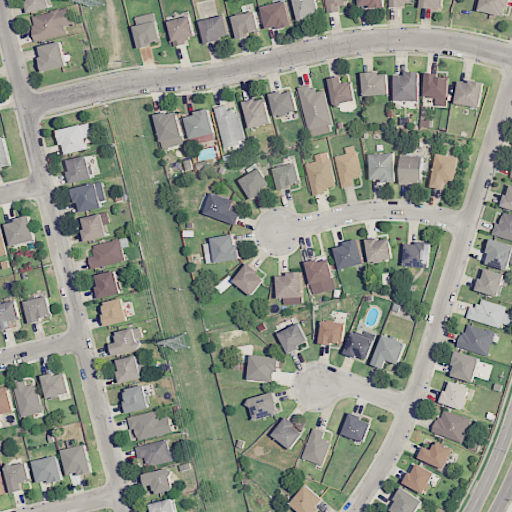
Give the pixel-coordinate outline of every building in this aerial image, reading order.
[(51,0),(54,9),(31,15),(28,1),(32,0),(51,0)] [(265,5),(285,0),(289,0),(295,24),(282,28),(281,25),(270,27),(265,5)] [(297,0),(319,0),(322,11),(320,11),(320,13),(312,15),(312,16),(302,18),(297,0)] [(326,0),(342,0),(342,4),(339,5),(340,11),(329,13),(326,0)] [(424,0),(446,0),(446,5),(444,5),(443,6),(439,6),(439,8),(424,6),(424,0)] [(484,0),(511,0),(511,7),(509,6),(507,13),(506,13),(505,15),(482,9),(484,0)] [(34,17),(72,7),(76,24),(66,26),(69,34),(37,43),(34,30),(36,30),(35,26),(37,25),(34,17)] [(236,15),(258,10),(262,29),(260,29),(261,31),(253,33),(254,36),(241,38),(236,15)] [(137,26),(139,26),(137,17),(156,13),(158,21),(160,21),(164,38),(162,38),(163,40),(156,42),(157,43),(154,44),(154,45),(143,48),(137,26)] [(202,20),(227,14),(233,34),(224,37),(225,39),(208,43),(202,20)] [(172,21),(192,16),(197,34),(192,36),(192,39),(187,40),(188,43),(178,45),(172,21)] [(43,47),(63,42),(69,65),(46,71),(41,54),(45,53),(43,47)] [(365,72),(382,71),(382,74),(390,74),(391,93),(377,94),(377,95),(367,96),(365,72)] [(398,75),(409,76),(409,71),(423,71),(423,101),(397,101),(398,75)] [(429,71),(443,72),(442,76),(450,76),(450,79),(453,79),(450,106),(437,105),(438,98),(426,97),(429,71)] [(332,78),(344,76),(345,84),(352,82),(352,84),(355,83),(358,100),(346,102),(342,107),(337,103),(332,78)] [(461,80),(472,82),(473,80),(487,83),(482,107),(457,102),(461,80)] [(300,87),(312,85),(313,88),(317,87),(319,92),(327,90),(335,125),(310,131),(300,87)] [(274,93),(284,90),(285,94),(295,91),(300,111),(290,113),(290,115),(280,118),(274,93)] [(246,100),(259,97),(259,101),(265,99),(266,101),(269,101),(275,123),(253,128),(246,100)] [(215,107),(228,104),(230,110),(236,109),(237,113),(240,113),(247,140),(240,142),(241,145),(225,149),(215,107)] [(189,117),(198,115),(197,111),(212,108),(218,133),(193,139),(189,117)] [(156,114),(169,111),(170,115),(177,113),(177,115),(181,114),(186,138),(163,143),(156,114)] [(60,130),(91,123),(93,136),(88,137),(91,150),(69,155),(67,146),(64,146),(60,130)] [(0,138),(8,137),(15,165),(1,168),(0,164),(0,138)] [(337,157),(359,152),(365,177),(353,180),(354,185),(344,188),(337,157)] [(373,155),(398,153),(399,182),(386,183),(385,178),(374,179),(373,155)] [(440,153),(462,158),(457,181),(448,179),(445,189),(433,186),(440,153)] [(71,161),(90,156),(95,178),(73,184),(70,169),(73,169),(71,161)] [(405,156),(427,156),(426,180),(424,180),(424,182),(404,181),(405,156)] [(307,164),(331,158),(332,160),(334,159),(336,168),(335,168),(339,186),(332,188),(332,191),(328,192),(329,193),(315,197),(307,164)] [(277,168),(299,162),(304,182),(293,185),(294,187),(283,190),(277,168)] [(243,180),(263,167),(273,184),(263,190),(265,193),(255,199),(243,180)] [(75,189),(103,182),(108,200),(103,202),(105,207),(83,213),(81,202),(79,203),(75,189)] [(511,207),(503,204),(507,193),(511,195),(511,191),(511,207)] [(207,212),(215,192),(238,201),(234,210),(244,214),(240,225),(207,212)] [(511,238),(494,233),(497,223),(501,224),(505,212),(511,214),(511,238)] [(86,219),(105,214),(110,236),(87,242),(84,230),(88,229),(86,219)] [(9,224),(19,222),(18,219),(33,216),(38,240),(13,245),(9,224)] [(0,223),(8,254),(0,256),(0,223)] [(215,238),(237,235),(238,245),(244,244),(246,260),(218,264),(215,238)] [(336,249),(348,246),(347,242),(362,238),(368,264),(341,271),(336,249)] [(370,240),(381,238),(381,241),(392,239),(395,259),(383,260),(383,263),(373,264),(370,240)] [(511,269),(489,263),(493,253),(490,252),(494,238),(511,243),(511,269)] [(96,246),(121,239),(127,261),(94,270),(90,257),(96,256),(95,250),(96,249),(96,246)] [(409,243),(420,244),(420,242),(434,243),(432,268),(407,265),(409,243)] [(309,261),(321,258),(321,262),(332,260),(336,277),(334,277),(337,289),(325,291),(324,284),(314,286),(309,261)] [(251,262),(261,270),(258,274),(266,281),(253,295),(236,280),(251,262)] [(478,289),(482,278),(485,279),(489,268),(508,274),(501,297),(478,289)] [(99,275),(118,270),(124,294),(101,299),(98,288),(102,287),(99,275)] [(280,275),(291,275),(291,272),(305,272),(306,297),(281,298),(280,275)] [(26,301),(50,296),(54,312),(52,313),(53,316),(44,318),(45,322),(32,325),(26,301)] [(104,315),(108,328),(133,322),(126,297),(106,303),(109,314),(104,315)] [(0,313),(0,300),(5,303),(19,300),(23,318),(13,321),(15,327),(4,329),(0,313)] [(468,318),(471,306),(478,307),(479,304),(483,305),(484,300),(507,307),(501,328),(468,318)] [(326,321),(350,324),(348,343),(345,342),(345,346),(339,345),(340,342),(335,342),(334,345),(323,343),(326,321)] [(281,333),(303,322),(312,340),(301,346),(303,349),(292,354),(281,333)] [(458,346),(461,334),(465,335),(465,333),(469,334),(471,328),(495,334),(489,355),(458,346)] [(118,334),(137,329),(137,330),(142,329),(143,336),(139,337),(141,343),(145,345),(142,350),(115,356),(113,344),(120,342),(118,334)] [(356,332),(378,341),(371,359),(363,356),(362,359),(348,353),(356,332)] [(386,333),(410,343),(401,365),(390,361),(387,368),(374,362),(386,333)] [(455,375),(458,366),(455,365),(460,350),(484,358),(477,382),(455,375)] [(254,354),(284,358),(283,370),(281,370),(280,373),(277,373),(276,381),(251,379),(254,354)] [(121,361),(140,356),(145,378),(123,384),(120,371),(123,370),(121,361)] [(45,376),(57,373),(58,376),(68,373),(73,392),(51,398),(45,376)] [(15,384),(27,381),(28,386),(35,385),(35,387),(39,386),(45,412),(23,417),(15,384)] [(444,401),(447,390),(451,392),(454,381),(472,388),(465,408),(444,401)] [(127,401),(131,414),(154,408),(148,384),(129,389),(131,400),(127,401)] [(0,386),(2,386),(2,388),(8,387),(9,390),(13,389),(18,411),(0,415),(0,386)] [(253,399),(278,392),(281,404),(279,404),(281,411),(279,411),(280,414),(262,419),(262,417),(259,418),(258,416),(257,416),(255,407),(248,404),(253,399)] [(433,433),(438,419),(440,420),(441,417),(442,417),(445,409),(473,420),(464,444),(433,433)] [(129,417),(161,410),(166,434),(140,440),(138,429),(132,431),(129,417)] [(354,412),(366,417),(365,420),(374,424),(367,441),(355,436),(353,441),(345,437),(348,432),(346,431),(354,412)] [(289,416),(299,424),(297,426),(307,434),(295,450),(284,442),(282,444),(276,439),(277,437),(274,434),(289,416)] [(304,457),(315,428),(327,433),(325,438),(331,441),(330,444),(332,444),(324,465),(304,457)] [(138,448),(168,441),(171,452),(177,450),(180,461),(150,468),(147,455),(140,457),(138,448)] [(422,458),(427,447),(436,451),(439,444),(441,445),(443,443),(456,449),(446,469),(422,458)] [(65,450),(89,444),(96,473),(82,476),(81,472),(71,475),(65,450)] [(37,463),(59,458),(65,481),(55,484),(55,481),(52,482),(52,480),(50,481),(49,479),(42,481),(37,463)] [(29,463),(33,480),(24,482),(26,490),(15,492),(9,468),(10,461),(15,466),(29,463)] [(406,482),(412,472),(416,474),(421,463),(440,473),(428,494),(406,482)] [(145,474),(172,468),(177,472),(173,476),(176,491),(156,495),(155,487),(148,488),(145,474)] [(0,469),(3,469),(9,494),(0,496),(0,469)] [(295,501),(310,484),(327,500),(320,508),(322,510),(320,511),(304,511),(295,504),(297,502),(295,501)] [(399,511),(395,509),(400,502),(397,499),(405,487),(427,502),(419,511),(399,511)] [(154,511),(153,505),(175,499),(178,511),(154,511)]
